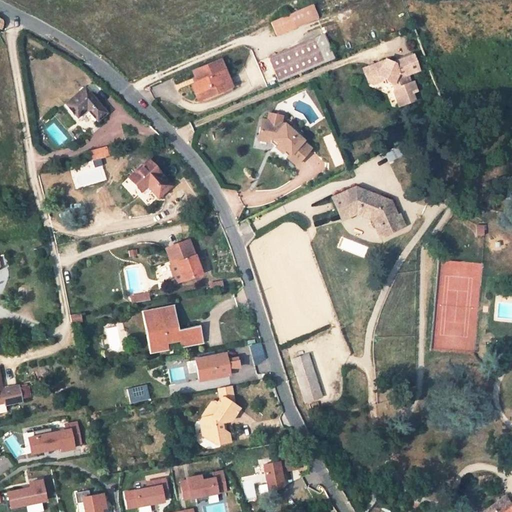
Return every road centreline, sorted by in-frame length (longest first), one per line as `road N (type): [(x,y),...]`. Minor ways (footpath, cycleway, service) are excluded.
road 1 (tertiary): [(348,511),(290,410),(209,180),(94,61),(16,14)]
road 2 (residential): [(16,14),(11,32),(29,164),(67,337)]
